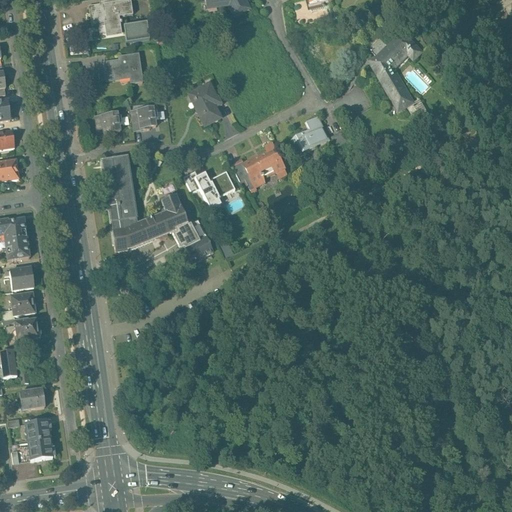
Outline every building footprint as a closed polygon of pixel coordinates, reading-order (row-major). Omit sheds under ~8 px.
[(206,0),(208,9),(229,6),(233,17),(249,9),(244,0),(206,0)] [(326,0),(307,0),(309,6),(310,6),(311,14),(328,10),(326,2),(327,2),(326,0)] [(104,5),(88,7),(91,28),(98,27),(98,24),(106,23),(107,29),(108,35),(120,33),(120,27),(123,26),(124,26),(127,26),(126,17),(132,16),(130,1),(104,5)] [(127,26),(124,26),(126,44),(149,40),(147,23),(127,26)] [(399,41),(379,61),(371,65),(399,114),(413,106),(392,71),(408,55),(409,56),(412,53),(411,52),(414,48),(411,45),(403,36),(399,40),(399,41)] [(138,55),(120,58),(120,61),(103,63),(104,70),(105,75),(110,74),(111,80),(129,77),(130,85),(143,83),(138,55)] [(104,70),(98,71),(99,82),(106,81),(105,75),(104,70)] [(212,91),(209,84),(192,93),(199,108),(196,110),(205,127),(221,119),(214,105),(221,101),(215,90),(212,91)] [(7,103),(0,103),(0,123),(10,122),(7,103)] [(373,107),(352,119),(360,131),(380,119),(373,107)] [(153,110),(138,112),(137,112),(140,130),(143,130),(144,132),(149,131),(149,129),(155,128),(154,122),(156,122),(155,114),(153,114),(153,110)] [(137,112),(131,113),(133,131),(140,130),(137,112)] [(117,115),(102,117),(101,118),(104,136),(108,135),(108,137),(113,136),(113,134),(120,133),(119,127),(121,127),(119,119),(117,120),(117,115)] [(101,118),(95,119),(97,137),(104,136),(101,118)] [(317,118),(307,124),(311,131),(292,141),(291,141),(299,157),(330,142),(318,118),(317,118)] [(0,134),(0,151),(14,150),(11,133),(0,134)] [(341,134),(331,139),(336,150),(347,144),(341,134)] [(268,153),(249,162),(250,162),(247,164),(245,160),(231,167),(245,195),(256,190),(255,188),(264,183),(262,178),(263,177),(264,175),(260,174),(261,173),(261,172),(273,167),(276,173),(284,169),(271,144),(265,147),(268,153)] [(136,221),(126,158),(101,163),(110,225),(111,225),(113,233),(112,233),(112,234),(111,234),(112,246),(114,246),(115,256),(116,256),(116,255),(127,253),(127,254),(127,252),(175,233),(188,228),(188,227),(180,209),(175,198),(161,203),(165,215),(136,226),(136,221)] [(15,163),(0,164),(0,184),(18,182),(17,172),(15,163)] [(195,173),(183,179),(191,195),(199,191),(194,180),(197,178),(195,173)] [(226,173),(208,182),(205,174),(197,178),(194,180),(199,191),(210,211),(220,206),(218,201),(219,200),(219,199),(235,191),(234,189),(226,173)] [(23,221),(2,224),(2,223),(0,223),(0,243),(0,245),(0,244),(26,241),(23,221)] [(188,228),(175,233),(175,235),(172,237),(174,242),(176,246),(177,246),(179,251),(182,250),(184,251),(206,240),(197,223),(188,227),(188,228)] [(206,240),(184,251),(192,266),(202,261),(201,260),(213,254),(209,247),(206,240)] [(26,241),(0,244),(0,245),(4,245),(7,263),(29,260),(26,241)] [(30,271),(9,274),(9,277),(12,293),(33,290),(32,279),(31,273),(31,274),(30,271)] [(31,296),(10,299),(13,319),(34,316),(31,296)] [(27,323),(13,325),(14,330),(15,340),(16,345),(38,342),(38,340),(40,338),(40,335),(37,333),(35,323),(27,324),(27,323)] [(14,330),(7,331),(9,341),(15,340),(14,330)] [(0,363),(0,364),(2,381),(16,379),(16,378),(20,378),(19,374),(16,375),(14,362),(18,362),(17,358),(14,358),(13,352),(0,353),(0,363)] [(26,373),(19,374),(20,378),(21,386),(28,385),(26,373)] [(42,391),(19,395),(20,404),(26,403),(27,411),(44,409),(42,391)] [(18,421),(7,422),(8,429),(19,428),(18,421)] [(27,444),(49,441),(48,432),(50,432),(49,424),(46,424),(46,422),(24,425),(27,444)] [(49,441),(27,444),(30,463),(51,460),(51,458),(54,457),(53,450),(50,450),(49,441)] [(18,453),(11,454),(13,465),(19,464),(18,453)]
